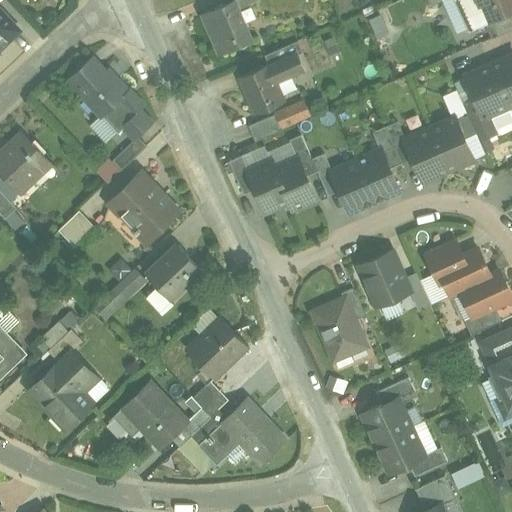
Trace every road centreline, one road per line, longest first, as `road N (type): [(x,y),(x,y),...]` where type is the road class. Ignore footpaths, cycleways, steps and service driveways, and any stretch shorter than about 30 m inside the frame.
road 1 (residential): [(333,464),(264,496),(162,499),(83,486),(0,450)]
road 2 (residential): [(132,0),(253,280)]
road 3 (residential): [(511,240),(490,217),(436,206),(253,280)]
road 4 (residential): [(253,280),(333,464)]
road 5 (residential): [(0,102),(112,0)]
